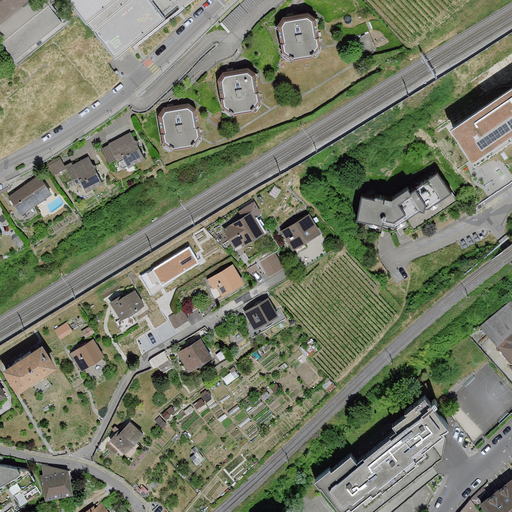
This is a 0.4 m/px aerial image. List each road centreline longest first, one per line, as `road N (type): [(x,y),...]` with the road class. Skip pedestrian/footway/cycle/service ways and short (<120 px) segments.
road 1 (residential): [(77,465),(146,356),(284,275)]
road 2 (residential): [(0,170),(84,122),(224,0)]
